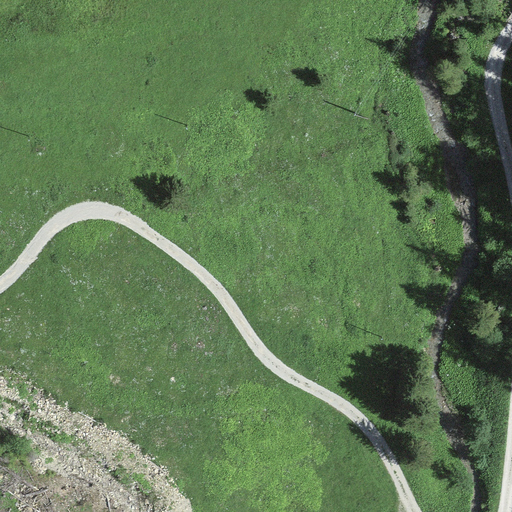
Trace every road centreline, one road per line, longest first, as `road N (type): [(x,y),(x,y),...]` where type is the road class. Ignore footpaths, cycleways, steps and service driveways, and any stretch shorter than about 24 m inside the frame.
road 1 (track): [(0,284),(47,228),(82,212),(120,218),(209,281),(261,358),(372,432),(410,511)]
road 2 (track): [(511,27),(490,89),(511,197)]
